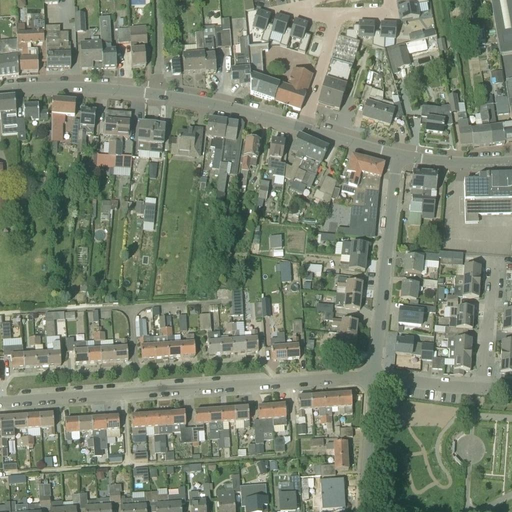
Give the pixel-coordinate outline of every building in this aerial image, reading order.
[(26,23),(25,0),(17,0),(18,23),(26,23)] [(427,0),(408,0),(406,0),(406,1),(407,6),(399,8),(401,21),(419,18),(417,6),(428,4),(427,0)] [(511,0),(489,0),(499,56),(511,54),(511,0)] [(271,33),(273,27),(272,27),(267,25),(270,16),(257,12),(252,28),(263,32),(260,42),(268,44),(271,33)] [(84,14),(74,15),(75,34),(85,34),(84,14)] [(273,27),(271,33),(282,36),(279,46),(286,49),(290,38),(289,38),(292,31),(291,31),(286,29),(289,20),(276,16),(272,27),(273,27)] [(112,45),(110,45),(109,19),(100,19),(101,44),(102,64),(102,69),(102,70),(116,69),(115,51),(112,52),(112,45)] [(294,21),(291,31),(292,31),(289,38),(290,38),(301,41),(297,52),(305,54),(310,37),(304,35),(307,25),(294,21)] [(345,31),(345,39),(356,42),(357,38),(372,39),(373,33),(374,24),(358,23),(358,27),(352,26),(352,31),(345,31)] [(16,25),(17,46),(18,73),(38,72),(37,50),(27,50),(27,45),(44,44),(43,33),(44,33),(44,24),(40,24),(40,28),(34,28),(34,33),(24,34),(24,24),(16,25)] [(372,39),(372,47),(384,51),(385,40),(395,40),(396,25),(380,24),(380,33),(373,33),(372,39)] [(46,48),(68,48),(68,34),(60,34),(60,27),(44,27),(45,42),(46,42),(46,48)] [(221,28),(214,28),(214,32),(215,37),(216,49),(224,49),(222,32),(222,28),(221,28)] [(118,45),(130,44),(130,35),(129,30),(117,30),(118,45)] [(483,30),(474,31),(476,46),(485,45),(483,30)] [(230,31),(222,32),(224,49),(231,48),(230,31)] [(130,35),(130,44),(132,68),(146,68),(144,51),(137,51),(137,44),(147,43),(146,34),(130,35)] [(182,56),(183,65),(184,75),(204,73),(205,74),(202,40),(202,34),(195,34),(196,46),(197,55),(182,56)] [(202,40),(205,74),(216,73),(213,37),(208,38),(208,40),(202,40)] [(339,112),(341,102),(359,44),(356,43),(345,39),(338,37),(320,96),(317,105),(318,106),(319,104),(331,107),(330,109),(339,112)] [(236,71),(230,71),(231,80),(231,84),(239,84),(239,88),(250,87),(249,73),(247,49),(248,49),(247,39),(239,39),(240,55),(240,58),(235,59),(236,71)] [(443,39),(436,41),(439,53),(446,52),(443,39)] [(81,45),(82,60),(82,70),(97,69),(97,65),(102,64),(101,44),(81,45)] [(0,47),(0,60),(0,61),(2,79),(18,77),(18,73),(17,46),(0,47)] [(70,48),(68,48),(46,48),(46,72),(47,72),(47,70),(57,69),(57,68),(59,68),(59,70),(62,70),(70,70),(70,48)] [(405,49),(391,52),(395,71),(410,67),(405,49)] [(181,75),(179,60),(171,61),(172,76),(181,75)] [(254,72),(249,73),(250,87),(251,95),(300,112),(305,95),(312,76),(293,70),(287,88),(263,80),(262,70),(254,70),(254,72)] [(493,85),(504,83),(502,71),(491,73),(493,85)] [(496,96),(505,94),(504,86),(495,88),(496,96)] [(365,87),(360,102),(366,104),(365,109),(362,119),(376,123),(382,102),(382,100),(376,98),(375,99),(369,97),(371,89),(369,88),(365,87)] [(447,98),(449,107),(450,114),(459,112),(456,96),(447,98)] [(0,114),(0,120),(16,118),(15,98),(0,99),(0,114)] [(494,105),(495,105),(497,116),(509,115),(507,98),(494,100),(494,105)] [(74,117),(75,102),(52,100),(51,115),(51,143),(59,142),(62,142),(62,125),(64,124),(65,116),(74,117)] [(393,105),(382,102),(376,123),(389,127),(391,121),(403,118),(399,103),(393,105)] [(478,131),(471,132),(473,148),(479,148),(491,147),(489,129),(487,106),(486,106),(486,105),(481,106),(479,106),(481,121),(476,122),(478,131)] [(493,105),(487,106),(489,129),(491,147),(504,145),(501,128),(496,128),(493,105)] [(31,119),(32,121),(48,120),(47,112),(38,113),(38,106),(23,107),(24,120),(31,119)] [(422,108),(421,119),(420,126),(426,126),(425,132),(442,134),(443,127),(452,126),(450,114),(449,107),(441,109),(440,110),(422,108)] [(78,142),(78,147),(77,150),(84,151),(85,134),(93,135),(94,129),(95,113),(80,112),(79,128),(78,142)] [(115,157),(118,114),(106,114),(105,129),(103,129),(103,137),(110,137),(110,142),(109,142),(109,156),(115,157)] [(118,114),(115,157),(114,168),(131,169),(131,157),(121,156),(122,143),(122,138),(130,139),(130,131),(129,131),(130,115),(118,114)] [(473,148),(471,132),(471,131),(467,131),(465,115),(457,116),(461,148),(473,146),(473,148)] [(219,171),(226,122),(223,122),(208,120),(207,130),(206,137),(211,138),(210,149),(215,149),(212,170),(219,171)] [(226,122),(219,171),(213,212),(221,213),(227,175),(236,176),(243,133),(237,132),(238,124),(230,123),(226,122)] [(150,153),(150,144),(152,126),(145,125),(139,125),(138,143),(137,152),(150,153)] [(152,126),(150,144),(150,153),(161,154),(162,146),(163,146),(164,127),(152,126)] [(511,131),(511,126),(501,128),(504,145),(504,143),(511,142),(511,131)] [(199,158),(201,140),(202,130),(191,129),(191,134),(178,133),(177,141),(172,140),(171,151),(188,153),(187,157),(199,158)] [(291,168),(285,165),(284,179),(293,182),(311,141),(298,136),(291,152),(297,155),(291,168)] [(256,161),(257,154),(259,144),(258,143),(257,141),(253,141),(252,142),(246,141),(243,157),(240,157),(239,165),(242,165),(241,171),(248,172),(249,167),(255,168),(256,161)] [(273,177),(284,179),(285,165),(280,164),(284,143),(272,141),(267,171),(274,172),(273,177)] [(328,149),(311,141),(293,182),(289,190),(302,196),(305,187),(310,189),(328,149)] [(354,196),(357,187),(359,177),(364,160),(351,156),(346,174),(344,173),(343,178),(345,179),(341,193),(354,196)] [(364,160),(359,177),(357,187),(378,192),(380,180),(384,165),(364,160)] [(88,166),(86,186),(94,187),(96,167),(88,166)] [(238,180),(235,192),(244,193),(247,172),(241,171),(239,180),(238,180)] [(511,176),(498,176),(498,215),(511,214),(511,171),(511,176)] [(421,214),(424,174),(412,173),(411,191),(411,197),(412,197),(411,204),(410,204),(409,213),(421,214)] [(424,174),(421,214),(421,219),(432,220),(433,213),(433,208),(434,208),(435,193),(437,175),(424,174)] [(477,216),(498,215),(498,176),(474,177),(474,181),(464,181),(464,202),(465,224),(477,224),(477,216)] [(330,200),(334,189),(336,182),(325,177),(318,192),(316,191),(313,199),(328,206),(330,200)] [(40,180),(39,196),(50,196),(50,180),(40,180)] [(260,183),(258,200),(266,201),(268,185),(260,183)] [(375,228),(378,192),(357,187),(354,196),(350,212),(349,230),(337,229),(336,236),(338,236),(371,239),(372,228),(375,228)] [(339,190),(334,189),(330,200),(336,201),(339,190)] [(137,215),(136,220),(143,221),(143,217),(144,203),(136,203),(135,215),(137,215)] [(145,205),(143,223),(153,225),(155,206),(145,205)] [(338,236),(336,236),(321,235),(320,242),(338,244),(338,236)] [(281,237),(269,237),(270,250),(281,249),(281,237)] [(341,256),(350,257),(366,259),(367,246),(351,244),(342,243),(341,256)] [(438,263),(438,260),(439,257),(424,255),(424,262),(438,263)] [(349,271),(348,271),(364,272),(366,259),(350,257),(349,264),(340,263),(339,270),(349,271)] [(420,275),(422,260),(405,259),(403,274),(420,275)] [(288,263),(280,264),(281,283),(289,282),(288,263)] [(304,265),(303,272),(321,274),(321,266),(304,265)] [(480,268),(464,267),(463,278),(479,279),(479,278),(480,268)] [(454,288),(463,288),(479,289),(479,279),(463,278),(455,277),(454,288)] [(422,288),(436,290),(437,282),(423,281),(422,288)] [(362,284),(346,283),(337,282),(337,288),(346,289),(345,296),(361,298),(362,284)] [(409,301),(409,306),(417,307),(418,301),(416,301),(417,286),(402,285),(401,300),(409,301)] [(479,289),(463,288),(454,288),(454,295),(462,295),(462,299),(478,300),(479,289)] [(241,291),(231,292),(233,317),(243,316),(241,291)] [(254,317),(254,301),(249,301),(249,291),(246,291),(247,318),(254,317)] [(344,309),(344,310),(359,311),(361,298),(345,296),(336,295),(334,308),(344,309)] [(450,309),(449,319),(472,320),(473,309),(457,308),(457,303),(446,303),(446,309),(450,309)] [(317,305),(316,312),(331,314),(332,307),(317,305)] [(419,307),(417,307),(409,306),(408,306),(407,311),(400,311),(398,325),(420,327),(421,313),(418,313),(419,307)] [(331,314),(316,312),(305,310),(302,326),(323,329),(324,321),(331,322),(333,314),(331,314)] [(503,322),(511,322),(511,311),(503,311),(503,322)] [(200,331),(207,331),(210,331),(209,315),(199,316),(200,331)] [(153,338),(154,346),(155,360),(168,359),(167,346),(165,317),(159,318),(160,330),(161,335),(159,335),(159,338),(153,338)] [(165,317),(167,346),(168,359),(181,358),(180,345),(175,345),(174,337),(172,337),(170,317),(165,317)] [(445,328),(444,334),(455,335),(456,330),(472,331),(472,320),(449,319),(449,328),(445,328)] [(301,321),(292,322),(293,334),(301,333),(301,321)] [(341,328),(340,335),(356,336),(357,323),(341,321),(332,321),(332,327),(341,328)] [(511,322),(503,322),(502,333),(511,333),(511,322)] [(46,338),(55,338),(54,323),(45,323),(46,338)] [(1,324),(2,341),(10,340),(9,324),(1,324)] [(232,333),(232,341),(233,354),(245,354),(244,340),(240,341),(239,332),(237,332),(237,324),(231,325),(232,333)] [(252,340),(244,340),(245,354),(258,353),(256,331),(251,332),(252,340)] [(94,351),(87,351),(88,364),(101,364),(100,350),(100,342),(99,334),(93,334),(94,342),(93,342),(94,351)] [(207,335),(208,346),(208,356),(221,355),(220,342),(220,334),(207,335)] [(471,341),(461,340),(455,340),(455,335),(444,334),(444,340),(447,340),(446,350),(449,350),(471,351),(471,341)] [(186,344),(180,345),(181,358),(195,357),(193,335),(185,336),(186,344)] [(354,349),(356,336),(340,335),(339,341),(330,340),(329,347),(339,348),(354,349)] [(141,361),(155,360),(154,346),(153,338),(140,339),(141,361)] [(74,353),(74,355),(74,365),(88,364),(87,351),(86,343),(73,344),(73,339),(67,340),(67,353),(74,353)] [(293,347),(285,348),(286,361),(299,360),(298,339),(293,339),(293,347)] [(113,349),(114,363),(128,362),(126,340),(121,341),(122,349),(113,349)] [(272,362),(286,361),(285,348),(277,348),(276,340),(271,340),(272,362)] [(432,362),(433,346),(418,345),(418,344),(412,344),(412,341),(405,340),(405,342),(396,341),(395,355),(411,356),(417,357),(417,356),(420,357),(420,361),(432,362)] [(220,342),(221,355),(233,354),(232,341),(220,342)] [(511,343),(501,342),(501,353),(511,353),(511,343)] [(47,345),(47,354),(48,367),(61,366),(59,344),(47,345)] [(11,357),(11,360),(11,370),(24,369),(23,355),(23,347),(3,348),(4,357),(11,357)] [(113,349),(100,350),(101,364),(114,363),(113,349)] [(448,360),(454,361),(470,362),(471,351),(449,350),(448,360)] [(511,353),(501,353),(500,363),(511,364),(511,353)] [(47,354),(43,354),(35,355),(36,368),(48,367),(47,354)] [(35,355),(23,355),(24,369),(36,368),(35,355)] [(469,372),(470,362),(454,361),(453,376),(463,377),(463,372),(469,372)] [(500,374),(504,374),(504,379),(511,379),(511,364),(500,363),(500,364),(500,374)] [(337,395),(324,396),(326,425),(326,431),(331,430),(330,417),(331,417),(331,409),(338,409),(337,395)] [(344,408),(344,416),(352,415),(351,395),(337,395),(338,409),(344,408)] [(324,396),(311,397),(312,411),(319,410),(319,418),(320,418),(320,425),(326,425),(324,396)] [(312,411),(311,397),(297,398),(299,419),(304,419),(303,411),(312,411)] [(286,427),(285,416),(285,406),(271,407),(273,428),(286,427)] [(273,434),(273,428),(271,407),(258,408),(259,419),(254,419),(255,445),(262,445),(261,435),(273,434)] [(249,429),(249,419),(248,409),(234,410),(235,423),(243,422),(244,430),(249,429)] [(222,424),(221,410),(208,411),(209,425),(209,432),(217,432),(218,449),(224,449),(222,431),(222,424)] [(235,423),(234,410),(221,410),(222,424),(235,423)] [(209,425),(208,411),(194,412),(196,429),(191,430),(192,444),(198,443),(198,433),(203,433),(203,425),(209,425)] [(186,430),(185,423),(184,413),(171,414),(172,427),(172,434),(180,433),(181,444),(192,444),(191,430),(186,430)] [(172,427),(171,414),(158,415),(160,454),(166,454),(164,428),(172,427)] [(54,436),(54,425),(53,415),(39,416),(40,429),(48,429),(49,437),(54,436)] [(160,454),(158,415),(144,416),(145,429),(153,428),(155,455),(160,454)] [(40,429),(39,416),(26,417),(27,430),(40,429)] [(145,429),(144,416),(131,417),(132,437),(146,436),(145,429)] [(27,430),(26,417),(13,418),(14,431),(27,430)] [(120,438),(119,427),(118,417),(105,418),(106,439),(120,438)] [(0,418),(0,421),(1,432),(1,440),(6,439),(15,439),(14,431),(13,418),(0,418)] [(106,439),(105,418),(91,419),(92,433),(93,441),(93,448),(94,458),(102,457),(101,439),(106,439)] [(79,433),(87,433),(92,433),(91,419),(78,420),(79,433)] [(79,433),(78,420),(65,421),(66,442),(72,441),(71,434),(79,433)] [(352,439),(352,430),(340,430),(340,439),(352,439)] [(283,439),(273,439),(274,453),(284,453),(283,439)] [(331,450),(332,458),(347,457),(346,444),(326,445),(326,450),(331,450)] [(147,454),(133,454),(134,462),(147,461),(147,454)] [(121,455),(107,456),(108,464),(122,463),(121,455)] [(348,471),(347,457),(332,458),(332,466),(320,467),(321,477),(335,476),(334,472),(348,471)] [(258,463),(260,475),(268,474),(265,462),(258,463)] [(148,469),(133,470),(134,478),(143,477),(143,483),(149,483),(148,469)] [(217,492),(218,508),(218,511),(234,511),(233,502),(233,494),(240,493),(239,487),(239,475),(231,476),(232,491),(217,492)] [(9,477),(9,485),(27,484),(26,476),(9,477)] [(320,483),(321,501),(322,511),(338,510),(339,510),(339,506),(340,506),(339,489),(344,488),(343,480),(320,482),(320,477),(309,477),(310,483),(320,483)] [(294,511),(294,496),(300,496),(299,478),(289,478),(290,490),(279,490),(279,497),(280,511),(294,511)] [(190,493),(191,509),(190,511),(205,511),(204,503),(210,502),(209,485),(203,485),(203,494),(200,494),(199,493),(190,493)] [(27,506),(27,511),(40,511),(40,509),(45,509),(43,486),(38,487),(39,505),(27,506)] [(50,508),(50,511),(62,511),(63,508),(62,503),(50,504),(49,486),(43,486),(45,509),(50,508)] [(97,500),(98,508),(97,511),(110,511),(110,504),(115,504),(114,486),(108,486),(109,499),(97,500)] [(120,508),(120,511),(133,511),(133,507),(132,500),(124,500),(124,498),(120,498),(120,493),(121,493),(120,486),(114,486),(115,504),(120,503),(120,508)] [(260,511),(260,507),(266,507),(265,486),(258,486),(239,487),(240,493),(241,502),(246,502),(246,511),(260,511)] [(167,496),(168,505),(168,511),(180,511),(180,505),(185,505),(184,488),(178,489),(179,495),(167,496)] [(133,507),(133,511),(150,511),(149,493),(144,494),(145,507),(133,507)] [(149,493),(150,511),(168,511),(168,505),(167,496),(158,497),(157,493),(149,493)] [(79,495),(80,511),(97,511),(98,508),(87,509),(86,494),(79,495)] [(63,508),(62,511),(80,511),(79,495),(71,495),(72,508),(63,508)]
